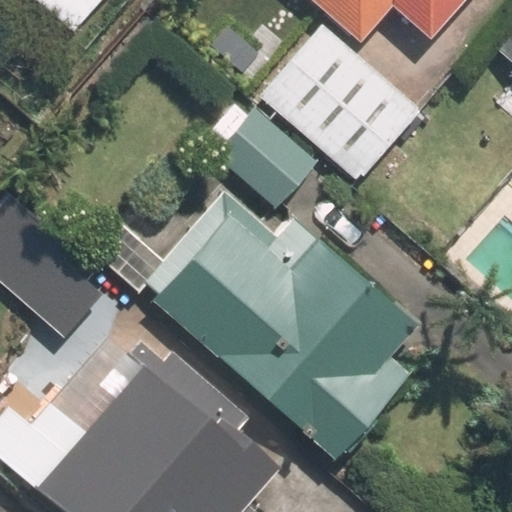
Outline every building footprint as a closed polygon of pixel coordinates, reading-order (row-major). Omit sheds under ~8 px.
[(99,0),(32,0),(71,33),(99,0)] [(308,0),(354,40),(386,4),(423,36),(454,0),(308,0)] [(411,111),(316,26),(253,97),(348,182),(411,111)] [(511,31),(491,57),(511,73),(511,31)] [(229,103),(201,136),(213,146),(206,154),(272,210),(313,163),(248,108),(243,114),(229,103)] [(112,218),(83,250),(131,293),(138,284),(147,292),(141,299),(323,463),(402,376),(382,358),(411,326),(289,216),(270,236),(217,189),(155,257),(112,218)] [(0,205),(0,285),(58,337),(98,292),(0,205)] [(0,418),(0,475),(40,511),(243,511),(269,484),(227,446),(239,433),(161,363),(150,375),(125,352),(113,364),(99,351),(20,436),(0,418)]
